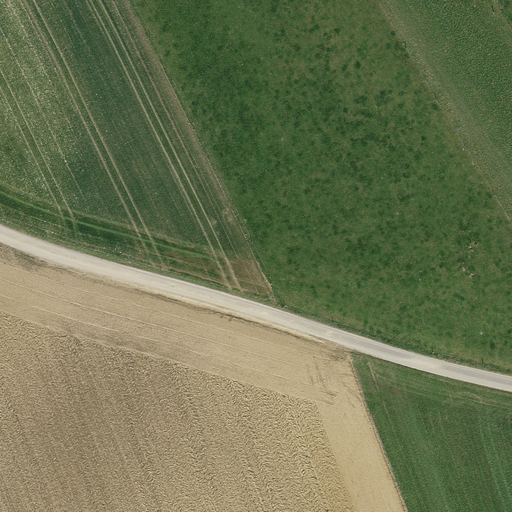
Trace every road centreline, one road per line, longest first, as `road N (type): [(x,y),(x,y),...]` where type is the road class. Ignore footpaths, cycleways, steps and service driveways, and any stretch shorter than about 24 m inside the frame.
road 1 (track): [(511,385),(444,372),(0,235)]
road 2 (track): [(389,0),(511,188)]
